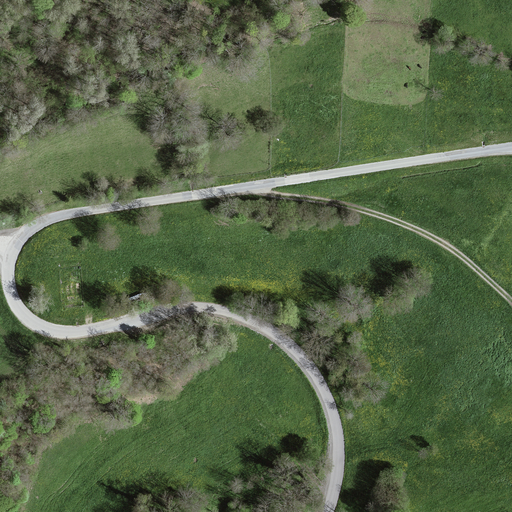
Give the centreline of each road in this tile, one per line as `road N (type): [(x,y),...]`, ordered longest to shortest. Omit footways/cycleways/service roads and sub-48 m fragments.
road 1 (tertiary): [(15,248),(13,297),(42,326),(88,330),(200,306),(242,316),(296,350),(334,419),(338,451),(327,511)]
road 2 (tertiary): [(511,149),(65,214),(31,228),(15,248)]
road 3 (track): [(252,186),(371,212),(425,235),(511,303)]
